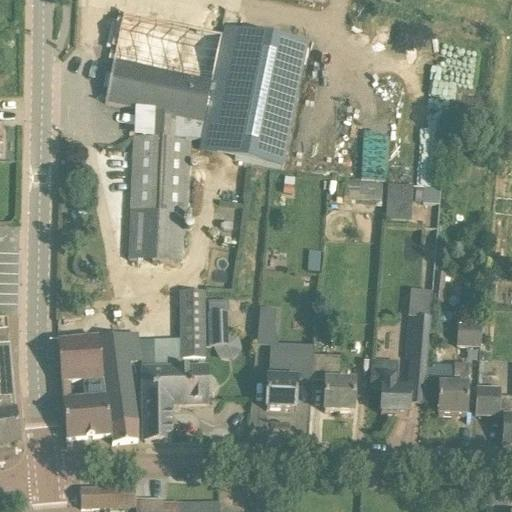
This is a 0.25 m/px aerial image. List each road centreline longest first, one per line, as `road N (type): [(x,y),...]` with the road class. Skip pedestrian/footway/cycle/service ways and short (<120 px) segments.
road 1 (tertiary): [(41,0),(35,361),(44,474)]
road 2 (residential): [(511,473),(94,465),(44,474)]
